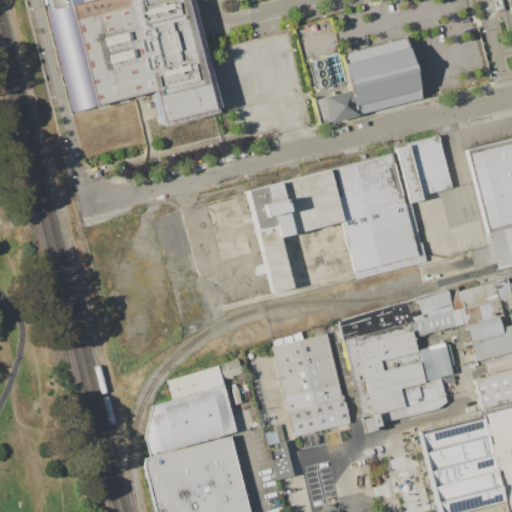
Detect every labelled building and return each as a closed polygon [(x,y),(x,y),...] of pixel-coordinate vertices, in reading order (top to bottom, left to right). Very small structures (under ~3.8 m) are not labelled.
[(190,0),(217,107),(160,121),(152,90),(69,111),(44,9),(48,8),(45,0),(190,0)] [(340,55),(404,38),(419,97),(356,114),(349,90),(340,55)] [(356,114),(328,122),(321,97),(349,90),(356,114)] [(419,195),(406,146),(405,143),(436,135),(449,187),(419,195)] [(465,150),(511,137),(511,226),(486,233),(465,150)] [(409,202),(396,153),(395,148),(406,146),(419,195),(420,200),(409,202)] [(355,278),(340,221),(327,171),(396,153),(409,202),(424,260),(355,278)] [(340,221),(297,232),(309,280),(291,285),(291,287),(271,292),(245,192),(327,171),(340,221)] [(486,233),(511,226),(511,264),(495,269),(494,264),(473,269),(469,250),(489,245),(486,233)] [(511,314),(510,315),(501,280),(507,279),(511,300),(511,314)] [(461,310),(461,309),(456,292),(493,283),(497,301),(461,310)] [(341,340),(337,321),(455,288),(456,292),(461,309),(420,320),(408,323),(341,340)] [(461,310),(497,301),(501,316),(496,317),(465,325),(464,323),(461,310)] [(420,320),(461,309),(461,310),(464,323),(424,334),(420,320)] [(469,343),(500,335),(499,328),(511,325),(508,316),(511,314),(511,351),(486,358),(473,361),(469,343)] [(496,317),(499,328),(500,335),(469,343),(464,325),(465,325),(496,317)] [(341,340),(408,323),(415,350),(425,348),(425,351),(430,368),(420,371),(422,381),(432,379),(439,377),(443,396),(376,413),(379,425),(374,426),(374,429),(363,431),(360,419),(369,417),(369,415),(361,417),(341,340)] [(270,347),(324,333),(340,399),(286,412),(270,347)] [(425,351),(443,346),(450,374),(439,377),(432,379),(430,368),(425,351)] [(486,358),(511,351),(511,369),(488,376),(485,364),(487,363),(486,358)] [(216,366),(237,360),(240,373),(220,379),(216,366)] [(171,399),(166,381),(216,366),(220,379),(222,384),(171,399)] [(488,376),(511,369),(511,400),(480,408),(473,380),(488,376)] [(148,457),(143,438),(151,406),(171,399),(222,384),(234,431),(148,457)] [(286,412),(340,399),(342,398),(348,422),(291,436),(286,412)] [(511,511),(505,511),(502,500),(482,418),(481,414),(511,406),(511,511)] [(502,500),(455,511),(438,511),(419,434),(482,418),(502,500)] [(153,511),(143,468),(143,459),(228,437),(247,511),(153,511)] [(266,445),(283,441),(291,475),(275,480),(266,445)]
